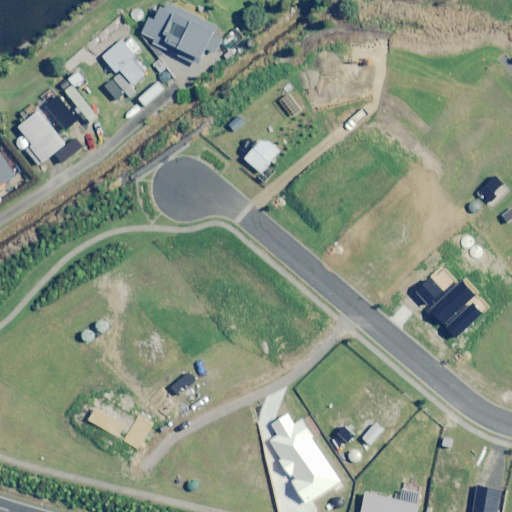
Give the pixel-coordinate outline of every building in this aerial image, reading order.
[(149,23),(141,39),(202,67),(208,54),(216,58),(223,44),(213,40),(218,31),(168,7),(164,15),(160,13),(154,26),(149,23)] [(143,19),(140,8),(130,11),(133,22),(143,19)] [(138,47),(128,36),(103,57),(118,75),(108,83),(124,102),(138,90),(134,85),(146,75),(129,55),(138,47)] [(84,80),(77,71),(67,78),(74,88),(84,80)] [(66,145),(39,112),(19,128),(33,145),(27,151),(39,166),(66,145)] [(0,187),(16,177),(0,153),(0,187)]
